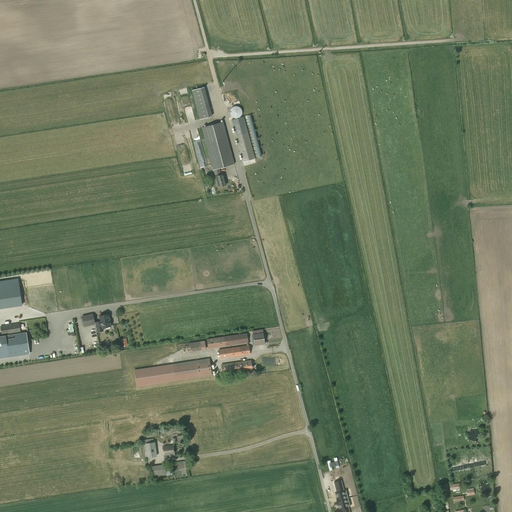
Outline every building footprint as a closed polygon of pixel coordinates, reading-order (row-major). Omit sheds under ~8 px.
[(205,86),(192,89),(199,118),(211,116),(205,86)] [(246,101),(228,106),(243,162),(261,157),(246,101)] [(223,122),(202,128),(213,170),(215,177),(217,187),(226,185),(223,175),(221,175),(219,168),(234,164),(223,122)] [(18,285),(0,288),(0,307),(21,304),(18,285)] [(93,314),(82,317),(84,326),(95,324),(93,314)] [(100,321),(95,322),(98,332),(103,331),(102,328),(111,326),(108,314),(99,316),(100,321)] [(19,323),(1,326),(2,335),(20,332),(19,323)] [(263,330),(252,331),(254,346),(265,344),(263,330)] [(29,333),(9,336),(11,356),(32,353),(29,333)] [(247,333),(206,339),(208,349),(248,343),(247,333)] [(248,346),(219,350),(220,359),(250,354),(248,346)] [(210,358),(133,370),(136,387),(212,375),(210,358)] [(251,360),(221,364),(222,374),(252,369),(251,360)] [(154,438),(142,440),(142,444),(143,444),(146,458),(157,456),(154,438)] [(173,445),(162,446),(163,455),(169,454),(169,455),(175,455),(173,445)] [(169,464),(152,467),(153,477),(167,475),(166,469),(169,469),(169,464)] [(344,499),(342,491),(346,490),(343,479),(336,481),(339,491),(334,493),(335,498),(335,501),(344,499)] [(346,507),(344,499),(335,501),(336,504),(338,509),(343,508),(344,511),(351,511),(350,506),(346,507)]
